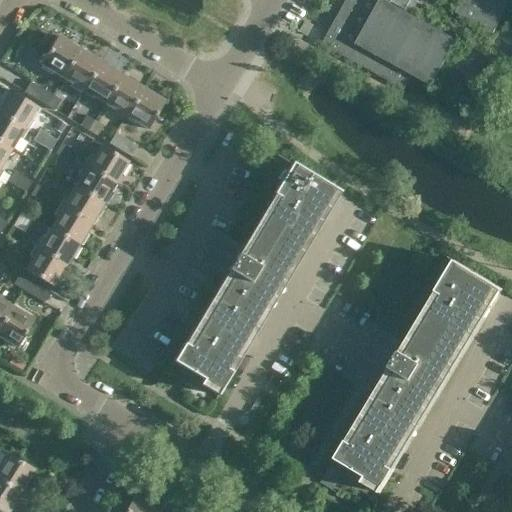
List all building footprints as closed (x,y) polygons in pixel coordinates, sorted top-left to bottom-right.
[(392,0),(346,0),(322,45),(404,90),(412,75),(432,86),(457,40),(391,4),(392,0)] [(462,0),(455,13),(493,34),(511,0),(462,0)] [(40,65),(62,78),(79,49),(57,36),(40,65)] [(84,91),(101,62),(79,49),(62,78),(84,91)] [(101,62),(84,91),(105,104),(122,75),(101,62)] [(122,75),(105,104),(126,116),(143,88),(122,75)] [(46,106),(52,95),(30,82),(24,92),(46,106)] [(143,88),(126,116),(148,130),(165,101),(143,88)] [(37,106),(9,90),(0,104),(0,113),(28,131),(33,121),(30,119),(37,106)] [(52,95),(46,106),(55,111),(61,100),(52,95)] [(0,142),(12,150),(19,138),(22,140),(28,131),(0,113),(0,142)] [(88,131),(95,121),(86,115),(80,126),(88,131)] [(95,121),(88,131),(98,137),(104,126),(95,121)] [(48,135),(39,130),(33,141),(42,146),(48,135)] [(116,133),(109,144),(131,157),(138,146),(116,133)] [(50,151),(57,140),(48,135),(42,146),(50,151)] [(0,169),(3,171),(9,162),(5,160),(12,150),(0,142),(0,169)] [(62,143),(55,154),(64,159),(70,148),(62,143)] [(128,162),(100,145),(93,157),(90,155),(91,153),(82,148),(79,154),(76,160),(83,164),(115,184),(128,162)] [(70,148),(64,159),(73,165),(76,160),(79,154),(70,148)] [(242,246),(217,231),(199,262),(224,277),(173,361),(203,379),(200,385),(218,396),(340,192),(292,163),(242,246)] [(75,187),(103,204),(115,184),(83,164),(78,173),(82,175),(75,187)] [(8,182),(16,187),(23,176),(15,171),(8,182)] [(26,193),(32,181),(23,176),(16,187),(26,193)] [(37,184),(30,195),(39,201),(46,190),(37,184)] [(103,204),(75,187),(68,198),(65,196),(59,205),(91,224),(103,204)] [(46,190),(39,201),(48,206),(54,195),(46,190)] [(50,228),(79,245),(91,224),(59,205),(54,214),(57,217),(50,228)] [(12,226),(9,231),(6,237),(14,242),(21,231),(12,226)] [(79,245),(50,228),(43,239),(40,237),(34,247),(66,266),(79,245)] [(21,231),(14,242),(23,247),(30,237),(21,231)] [(54,287),(66,266),(34,247),(29,256),(32,258),(25,270),(54,287)] [(455,261),(405,344),(380,329),(361,359),(387,375),(336,459),(365,477),(362,483),(381,494),(503,290),(455,261)] [(23,290),(29,279),(20,273),(14,284),(23,290)] [(29,279),(23,290),(44,303),(51,292),(29,279)] [(0,298),(0,327),(13,306),(0,298)] [(13,306),(0,327),(0,337),(18,348),(35,319),(13,306)] [(0,461),(0,480),(21,493),(21,492),(24,494),(28,488),(25,486),(34,470),(6,453),(0,461)] [(0,511),(13,511),(15,509),(12,507),(21,493),(0,480),(0,511)] [(158,511),(159,511),(134,497),(125,511),(158,511)]
